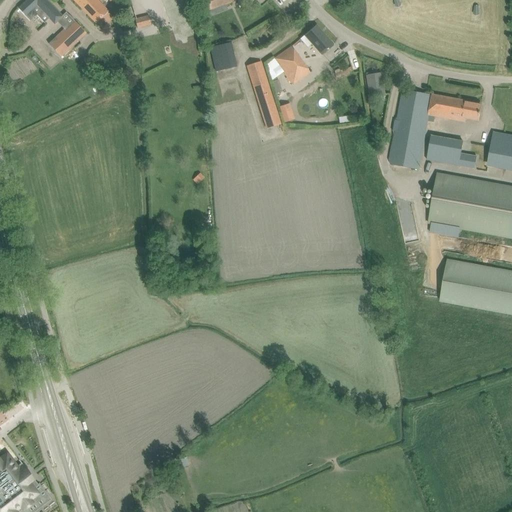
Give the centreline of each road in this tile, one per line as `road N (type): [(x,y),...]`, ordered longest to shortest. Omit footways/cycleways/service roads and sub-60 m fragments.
road 1 (tertiary): [(84,511),(0,225)]
road 2 (unclassified): [(310,0),(343,29),(416,65),(511,78)]
road 3 (unknown): [(66,0),(110,36),(147,27),(156,0)]
